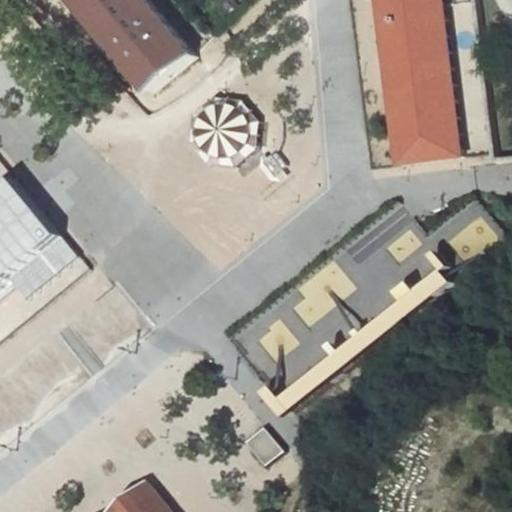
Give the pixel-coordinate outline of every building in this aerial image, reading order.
[(163,16),(149,0),(71,0),(152,97),(198,58),(163,16)] [(405,165),(464,158),(466,158),(446,0),(382,0),(403,166),(405,165)] [(193,120),(219,169),(265,144),(239,96),(193,120)] [(23,180),(0,199),(0,300),(73,241),(23,180)] [(443,250),(438,254),(449,268),(454,264),(443,250)] [(457,280),(447,268),(422,288),(417,281),(405,291),(410,298),(347,349),(341,341),(336,345),(342,353),(289,396),(279,384),(274,388),(294,413),(299,409),(299,408),(457,280)] [(286,451),(267,427),(249,442),(268,465),(286,451)] [(174,511),(152,484),(117,511),(174,511)]
